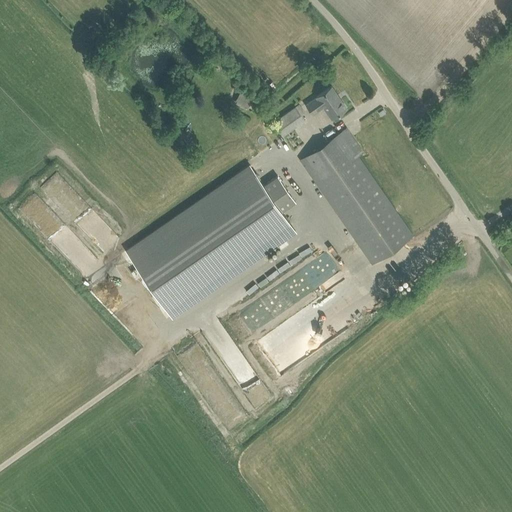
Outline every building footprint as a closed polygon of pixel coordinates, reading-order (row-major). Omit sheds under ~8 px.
[(338,100),(329,88),(316,96),(317,97),(306,104),(313,114),(324,107),(332,118),(346,108),(340,99),(338,100)] [(234,102),(247,108),(253,96),(240,90),(234,102)] [(272,121),(282,135),(305,120),(295,106),(272,121)] [(300,159),(372,263),(413,235),(358,155),(363,151),(346,127),(300,159)] [(277,175),(264,184),(250,165),(126,251),(171,316),(295,230),(282,211),(295,201),(277,175)] [(82,272),(98,257),(33,192),(18,208),(82,272)]
